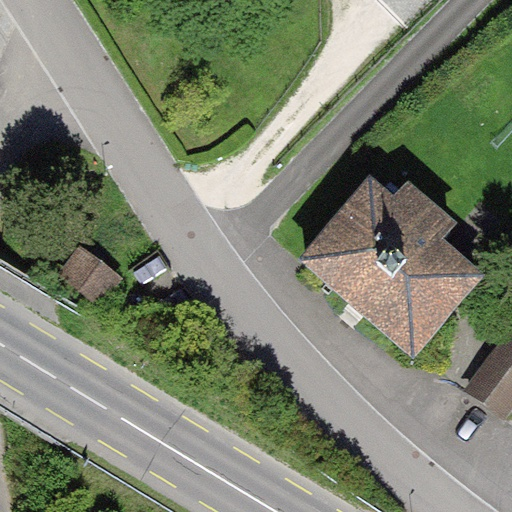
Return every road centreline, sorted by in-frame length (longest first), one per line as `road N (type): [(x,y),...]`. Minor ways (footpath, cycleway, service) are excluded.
road 1 (residential): [(458,511),(335,404),(205,261),(82,67)]
road 2 (primary): [(280,511),(0,342)]
road 3 (unclassified): [(0,177),(39,92),(82,67)]
